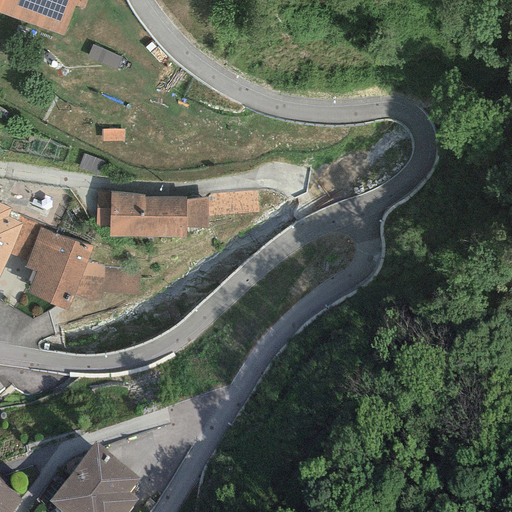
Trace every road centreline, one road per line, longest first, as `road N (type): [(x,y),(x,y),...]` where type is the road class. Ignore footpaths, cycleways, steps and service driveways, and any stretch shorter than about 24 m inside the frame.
road 1 (residential): [(355,208),(414,171),(423,140),(416,123),(390,110),(307,114),(251,100),(186,58),(137,0)]
road 2 (residential): [(0,353),(94,364),(152,350),(288,239),(355,208)]
road 3 (residential): [(355,208),(367,245),(361,266),(277,333),(163,511)]
road 4 (residential): [(0,167),(137,186),(279,178)]
